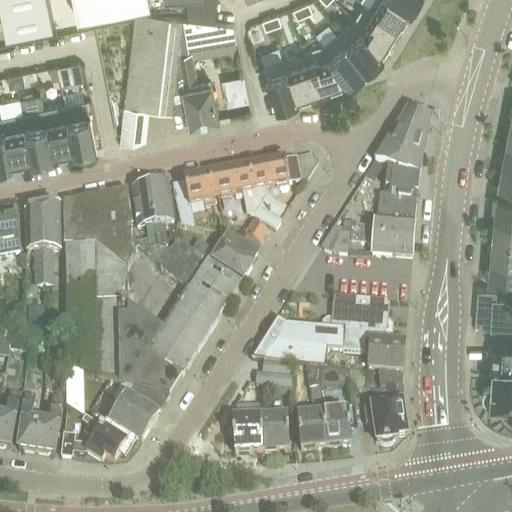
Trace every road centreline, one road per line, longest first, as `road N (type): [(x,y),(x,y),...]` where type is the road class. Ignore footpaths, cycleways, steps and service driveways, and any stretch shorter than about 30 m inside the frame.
road 1 (residential): [(72,486),(142,483),(167,462),(360,155)]
road 2 (tertiary): [(458,479),(446,392),(445,277),(473,88)]
road 3 (residential): [(0,192),(297,132),(329,137),(360,155)]
road 4 (primary): [(458,479),(246,511)]
road 5 (residential): [(360,155),(415,83),(473,88)]
